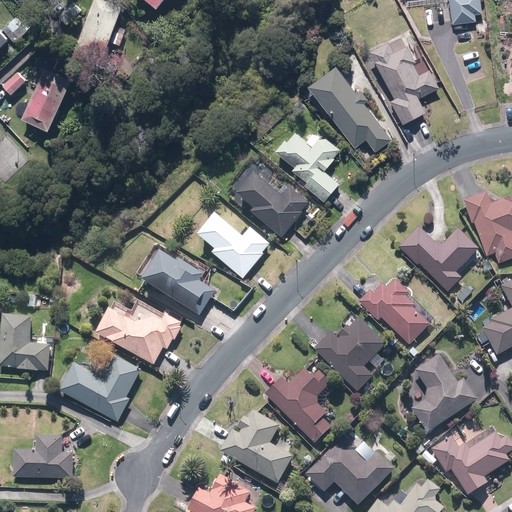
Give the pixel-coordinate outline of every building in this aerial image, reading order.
[(82,5),(76,0),(72,0),(62,13),(70,19),(82,5)] [(126,1),(121,0),(95,0),(77,50),(105,59),(112,39),(120,42),(125,30),(117,27),(126,1)] [(480,0),(451,0),(455,22),(484,18),(480,0)] [(0,45),(10,36),(0,25),(0,45)] [(393,39),(373,49),(394,93),(391,95),(403,120),(426,109),(420,95),(425,93),(440,85),(430,69),(423,65),(421,60),(415,56),(411,45),(400,40),(395,43),(393,39)] [(337,62),(310,81),(355,141),(363,135),(373,148),(391,135),(337,62)] [(74,75),(48,63),(25,116),(51,127),(74,75)] [(20,70),(4,84),(14,95),(29,80),(20,70)] [(315,144),(297,127),(279,147),(297,162),(294,166),(309,179),(307,182),(325,197),(340,180),(325,167),(341,150),(324,134),(315,144)] [(255,172),(240,191),(256,204),(253,209),(282,232),(308,201),(288,184),(281,193),(255,172)] [(477,219),(488,253),(497,250),(500,259),(511,255),(511,195),(492,202),(488,191),(467,199),(474,220),(477,219)] [(217,213),(202,232),(219,245),(215,250),(247,275),(272,243),(254,228),(247,237),(217,213)] [(195,236),(211,218),(206,214),(190,231),(195,236)] [(420,261),(448,290),(461,277),(454,270),(475,250),(462,236),(452,245),(447,240),(440,247),(421,227),(400,248),(416,264),(420,261)] [(162,250),(146,276),(201,311),(215,288),(203,280),(207,273),(182,257),(180,261),(162,250)] [(411,340),(428,322),(412,306),(414,303),(407,296),(412,291),(396,276),(387,286),(382,280),(362,301),(380,317),(383,314),(411,340)] [(511,279),(506,282),(511,298),(511,307),(491,319),(493,324),(485,327),(496,351),(511,343),(511,279)] [(112,305),(98,328),(156,362),(166,344),(168,345),(174,335),(177,336),(185,323),(169,314),(166,320),(138,304),(131,317),(112,305)] [(33,315),(7,313),(3,366),(49,370),(51,341),(31,340),(33,315)] [(327,335),(315,346),(354,385),(365,374),(359,369),(387,342),(362,317),(339,339),(335,334),(330,339),(327,335)] [(398,351),(388,360),(396,369),(406,361),(398,351)] [(429,428),(491,387),(480,370),(459,383),(439,354),(417,369),(430,388),(429,395),(425,402),(416,409),(429,428)] [(78,363),(63,388),(118,419),(144,372),(118,357),(106,378),(78,363)] [(283,377),(267,393),(314,439),(329,424),(321,416),(325,412),(315,401),(334,382),(324,372),(319,377),(312,370),(309,374),(304,369),(290,383),(283,377)] [(340,389),(331,396),(339,408),(349,401),(340,389)] [(233,429),(222,449),(280,479),(293,456),(288,453),(296,439),(279,430),(281,425),(254,411),(250,418),(247,416),(241,427),(245,429),(242,434),(233,429)] [(453,467),(466,488),(511,460),(510,457),(511,455),(511,451),(504,438),(500,441),(494,432),(468,448),(466,444),(462,446),(455,434),(438,444),(439,446),(434,449),(447,470),(453,467)] [(359,448),(343,434),(310,471),(327,487),(334,479),(360,502),(392,465),(378,453),(370,461),(357,450),(359,448)] [(41,449),(18,448),(16,473),(72,476),(73,452),(63,451),(64,438),(41,437),(41,449)] [(427,447),(417,437),(410,443),(420,454),(427,447)] [(439,460),(428,449),(422,456),(433,466),(439,460)] [(201,486),(190,506),(202,511),(253,511),(258,504),(251,500),(255,491),(221,473),(212,492),(201,486)] [(435,494),(417,482),(402,504),(395,500),(391,506),(380,498),(370,511),(440,511),(446,504),(434,496),(435,494)]
